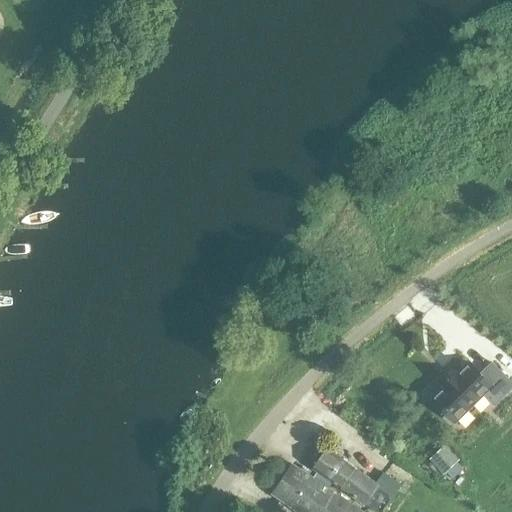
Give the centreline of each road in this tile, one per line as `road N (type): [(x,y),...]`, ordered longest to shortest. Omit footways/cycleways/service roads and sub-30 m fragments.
road 1 (unclassified): [(207,511),(227,475),(309,379),(415,287),(511,226)]
road 2 (unclassified): [(0,198),(119,0)]
